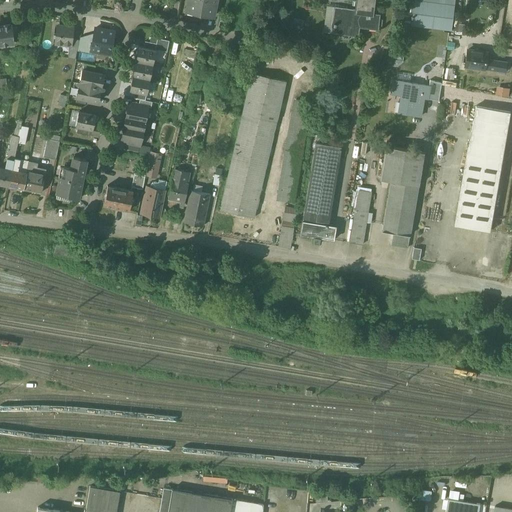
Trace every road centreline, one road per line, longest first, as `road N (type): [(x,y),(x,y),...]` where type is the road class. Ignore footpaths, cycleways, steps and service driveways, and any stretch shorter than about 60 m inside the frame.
road 1 (residential): [(87,230),(202,240),(511,293)]
road 2 (residential): [(87,230),(132,19)]
road 3 (residential): [(0,7),(132,19)]
